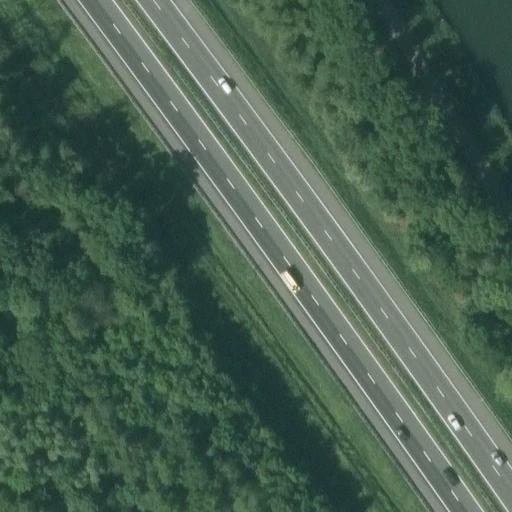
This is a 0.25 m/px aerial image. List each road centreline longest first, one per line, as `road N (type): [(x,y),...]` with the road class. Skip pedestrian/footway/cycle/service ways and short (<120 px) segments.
road 1 (motorway): [(82,0),(266,239),(460,511)]
road 2 (motorway): [(511,499),(146,0)]
road 3 (unclassified): [(511,225),(378,0)]
